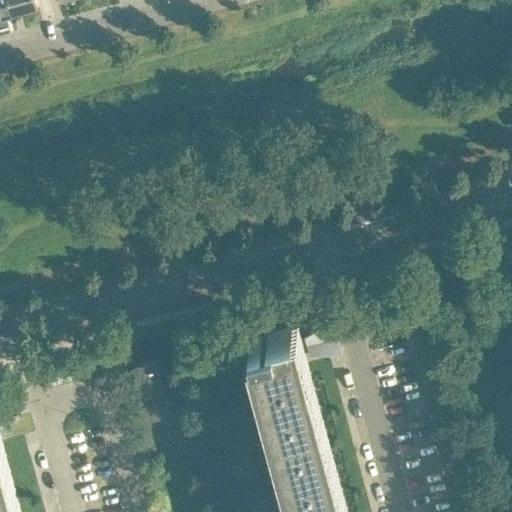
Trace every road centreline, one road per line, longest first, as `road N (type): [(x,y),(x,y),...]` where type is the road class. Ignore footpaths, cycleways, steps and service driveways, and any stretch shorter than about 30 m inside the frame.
road 1 (tertiary): [(0,323),(511,182)]
road 2 (residential): [(400,511),(349,327),(412,310),(467,511)]
road 3 (residential): [(74,511),(45,406),(106,390),(139,511)]
road 4 (residential): [(0,55),(199,0)]
